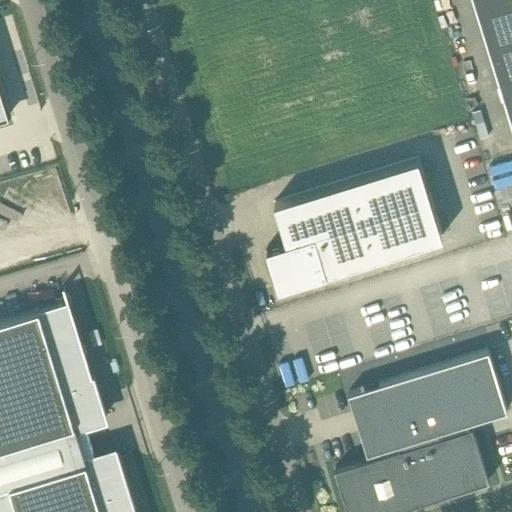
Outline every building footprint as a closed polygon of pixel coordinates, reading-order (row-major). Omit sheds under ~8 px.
[(511,0),(474,0),(511,121),(511,0)] [(0,80),(0,115),(10,113),(0,80)] [(442,235),(418,157),(275,201),(287,240),(267,246),(279,285),(442,235)] [(87,459),(75,422),(107,413),(107,411),(104,411),(69,297),(0,317),(0,511),(135,511),(117,451),(119,451),(119,449),(87,459)] [(334,467),(348,511),(383,511),(386,511),(385,508),(399,504),(400,507),(489,479),(472,424),(469,425),(467,420),(507,408),(488,347),(379,381),(397,442),(398,441),(400,446),(383,452),(384,455),(370,459),(369,456),(334,467)]
